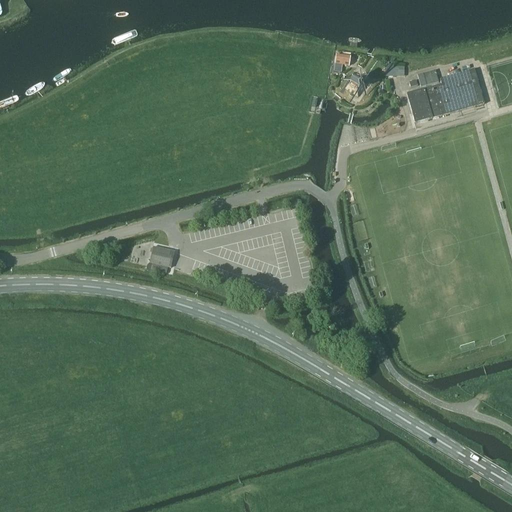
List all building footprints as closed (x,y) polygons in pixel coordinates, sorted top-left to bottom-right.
[(351,54),(342,53),(342,56),(336,55),(333,72),(341,74),(342,66),(349,67),(351,54)] [(393,66),(385,66),(385,67),(385,77),(385,78),(391,78),(396,78),(396,77),(396,68),(393,68),(393,66)] [(440,80),(441,86),(406,95),(414,125),(484,106),(478,83),(474,70),(440,80)] [(418,76),(421,88),(439,83),(435,71),(418,76)] [(358,97),(366,86),(354,78),(346,89),(358,97)] [(171,269),(174,253),(153,248),(149,264),(152,265),(168,268),(171,269)] [(166,275),(168,268),(152,265),(151,271),(166,275)]
